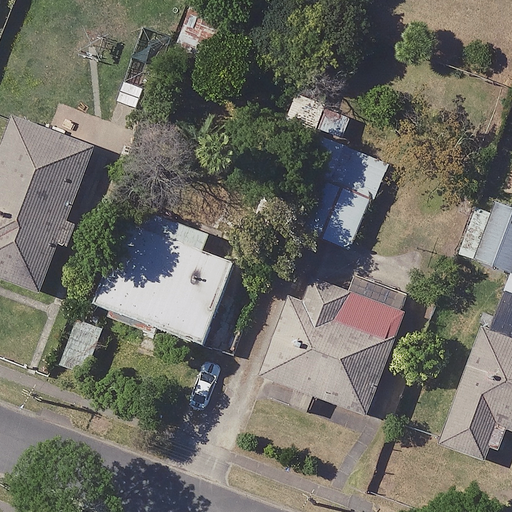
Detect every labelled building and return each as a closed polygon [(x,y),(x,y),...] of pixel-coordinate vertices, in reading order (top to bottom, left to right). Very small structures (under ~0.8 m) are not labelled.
[(221,14),(194,6),(180,52),(207,60),(221,14)] [(352,115),(296,90),(278,131),(307,144),(318,121),(344,133),(352,115)] [(100,120),(21,91),(0,148),(0,277),(37,292),(100,120)] [(386,164),(329,139),(291,227),(348,252),(386,164)] [(511,223),(472,210),(457,253),(508,271),(486,333),(475,329),(435,444),(488,463),(501,427),(511,431),(511,223)] [(156,215),(153,224),(121,212),(88,301),(201,343),(231,264),(198,251),(204,233),(156,215)] [(407,293),(355,275),(349,293),(314,280),(308,298),(289,291),(259,376),(294,388),(288,405),(304,410),(310,395),(364,414),(407,293)] [(86,372),(96,336),(69,328),(58,364),(86,372)]
